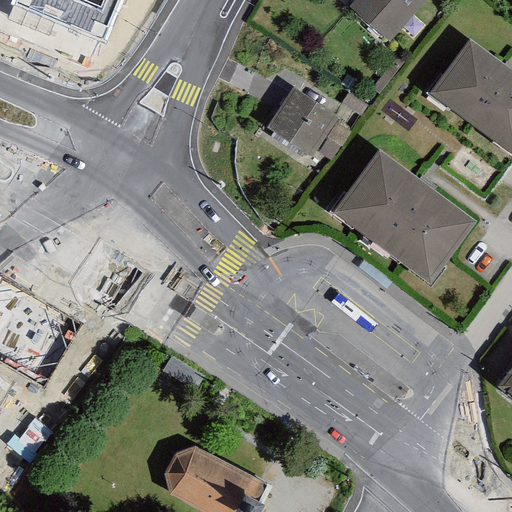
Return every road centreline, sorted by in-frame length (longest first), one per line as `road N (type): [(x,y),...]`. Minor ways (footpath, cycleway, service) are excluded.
road 1 (primary): [(161,258),(207,303),(381,436)]
road 2 (residential): [(405,453),(450,370),(511,283)]
road 3 (primary): [(37,208),(54,257),(87,279),(127,279),(161,258)]
road 4 (residential): [(142,150),(213,0)]
road 5 (primary): [(161,258),(178,221),(172,182),(142,150)]
road 6 (primary): [(107,141),(0,85)]
